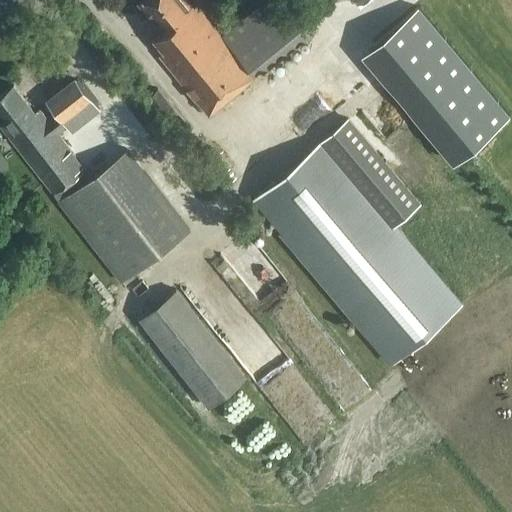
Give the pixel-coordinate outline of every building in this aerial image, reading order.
[(188,0),(143,0),(140,3),(164,30),(154,39),(164,50),(161,53),(160,54),(210,115),(214,113),(248,85),(256,77),(254,74),(262,68),(264,71),(316,30),(289,0),(264,0),(225,32),(222,35),(196,5),(195,7),(188,0)] [(509,114),(418,7),(363,54),(454,160),(509,114)] [(14,85),(0,96),(0,116),(3,119),(0,121),(0,125),(0,126),(122,279),(187,228),(125,149),(91,175),(59,134),(68,127),(63,120),(91,99),(92,99),(90,97),(79,82),(78,81),(77,81),(50,103),(56,111),(47,118),(41,111),(37,114),(14,85)] [(146,98),(176,135),(188,125),(158,88),(146,98)] [(349,118),(253,199),(255,201),(346,309),(392,363),(414,344),(455,309),(460,304),(415,251),(393,225),(420,202),(351,121),(349,118)] [(209,408),(247,378),(177,289),(138,319),(209,408)]
